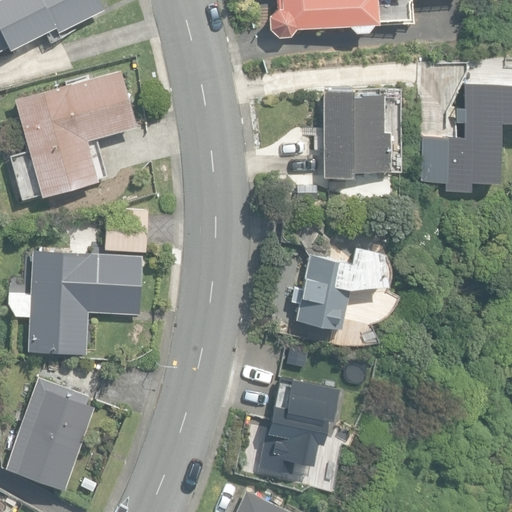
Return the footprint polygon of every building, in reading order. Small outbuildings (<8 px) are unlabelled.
[(0,0),(0,29),(9,48),(55,25),(58,31),(103,7),(99,0),(0,0)] [(270,28),(280,35),(290,33),(298,25),(347,22),(353,28),(364,28),(369,18),(406,15),(405,0),(279,0),(280,7),(274,8),(268,16),(270,28)] [(33,162),(41,195),(97,179),(86,138),(135,125),(120,69),(15,98),(29,149),(23,150),(27,164),(33,162)] [(420,130),(418,172),(442,173),(442,183),(466,184),(466,174),(492,175),(495,114),(511,115),(511,80),(462,79),(460,131),(420,130)] [(323,89),(324,176),(352,176),(352,170),(389,170),(389,131),(382,131),(382,93),(351,94),(351,88),(323,89)] [(105,248),(145,251),(148,209),(108,207),(105,248)] [(291,315),(341,326),(350,284),(385,280),(380,247),(353,240),(348,261),(306,253),(302,274),(297,273),(293,293),(296,293),(291,315)] [(27,348),(85,351),(87,319),(92,319),(92,311),(138,313),(141,254),(32,248),(30,292),(8,291),(7,303),(15,314),(28,315),(27,348)] [(5,464),(64,486),(94,406),(89,404),(92,396),(38,375),(5,464)] [(260,465),(306,475),(314,439),(322,441),(327,416),(331,416),(337,387),(278,375),(260,465)] [(294,511),(244,489),(233,511),(294,511)]
